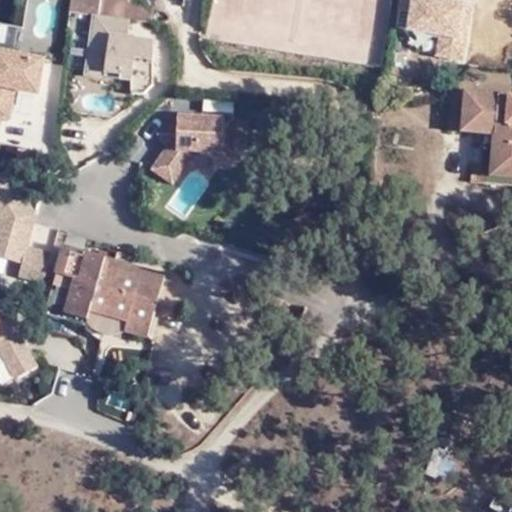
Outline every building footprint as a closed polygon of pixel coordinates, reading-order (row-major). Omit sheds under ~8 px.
[(95,0),(67,0),(66,7),(94,11),(95,0)] [(109,0),(108,14),(147,19),(147,5),(111,0),(109,0)] [(431,57),(469,59),(472,0),(404,0),(403,33),(432,34),(431,57)] [(158,35),(129,31),(131,17),(93,12),(85,76),(151,85),(158,35)] [(0,36),(20,40),(23,22),(0,17),(0,36)] [(37,24),(23,22),(20,40),(34,42),(37,24)] [(511,182),(511,102),(460,95),(456,133),(476,135),(469,178),(511,182)] [(231,150),(232,111),(179,110),(177,137),(167,142),(149,166),(175,183),(198,150),(231,150)] [(51,269),(58,248),(34,243),(41,220),(39,203),(12,163),(0,168),(0,254),(21,261),(17,275),(47,282),(51,269)] [(145,333),(151,313),(154,269),(60,240),(58,248),(51,269),(73,274),(62,309),(85,317),(90,305),(125,316),(121,327),(145,333)] [(41,302),(62,309),(73,274),(51,269),(47,282),(41,302)] [(0,350),(15,378),(43,363),(20,323),(0,318),(3,309),(0,307),(0,350)]
